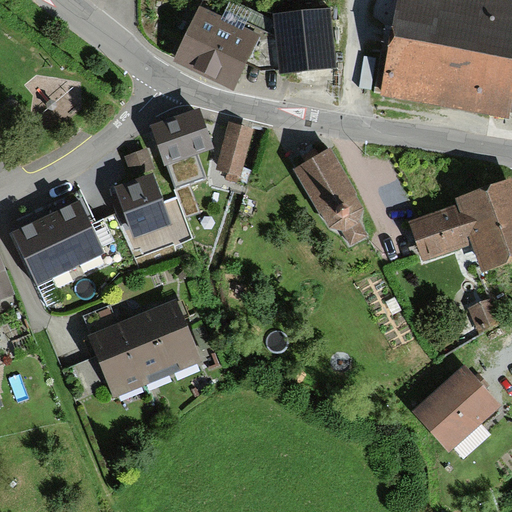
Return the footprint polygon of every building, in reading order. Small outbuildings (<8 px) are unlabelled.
[(511,1),(500,0),(395,0),(380,97),(508,118),(509,113),(511,113),(511,1)] [(201,10),(174,66),(234,95),(261,39),(201,10)] [(326,16),(274,22),(280,77),(332,71),(326,16)] [(199,113),(153,128),(183,218),(201,213),(192,185),(206,181),(198,156),(212,152),(199,113)] [(253,134),(230,127),(217,171),(240,178),(253,134)] [(147,150),(127,157),(134,176),(154,168),(147,150)] [(331,153),(295,175),(320,217),(322,215),(331,230),(344,236),(351,248),(369,237),(362,226),(364,212),(355,197),(357,196),(331,153)] [(155,175),(116,189),(118,196),(113,198),(119,216),(124,215),(133,242),(170,229),(163,209),(167,208),(155,175)] [(511,185),(457,204),(458,209),(472,250),(481,278),(511,267),(511,185)] [(79,205),(12,237),(38,293),(105,261),(79,205)] [(424,266),(472,250),(458,209),(411,226),(424,266)] [(0,302),(13,298),(0,262),(0,302)] [(494,298),(468,311),(480,335),(506,322),(494,298)] [(110,332),(89,341),(96,360),(108,388),(113,400),(200,364),(175,305),(157,312),(138,320),(110,332)] [(203,327),(194,332),(203,351),(213,346),(203,327)] [(108,388),(96,360),(64,372),(75,400),(108,388)] [(463,372),(415,419),(451,456),(499,409),(475,384),(463,372)]
